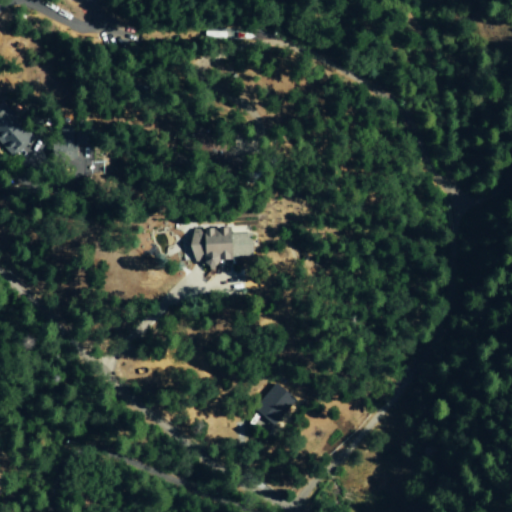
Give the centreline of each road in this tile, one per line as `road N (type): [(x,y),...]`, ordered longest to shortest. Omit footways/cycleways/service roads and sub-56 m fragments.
road 1 (residential): [(292,511),(384,411),(472,247),(511,146)]
road 2 (residential): [(280,511),(260,488),(121,391),(0,267)]
